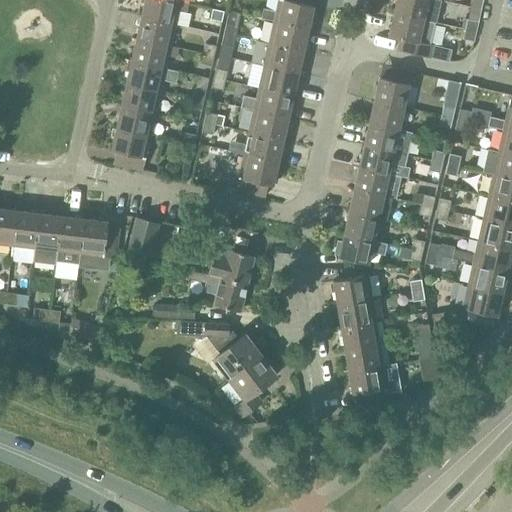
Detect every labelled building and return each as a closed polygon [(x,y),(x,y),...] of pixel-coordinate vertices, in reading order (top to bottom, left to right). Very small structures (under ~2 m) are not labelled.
[(185,13),(187,4),(171,0),(145,0),(141,17),(175,24),(178,12),(185,13)] [(278,0),(275,13),(310,21),(313,7),(308,6),(309,0),(278,0)] [(423,20),(427,0),(396,0),(393,13),(423,20)] [(470,0),(469,7),(481,10),(482,0),(470,0)] [(464,29),(476,32),(481,10),(469,7),(464,29)] [(212,9),(210,20),(221,22),(224,12),(212,9)] [(273,22),(270,38),(304,46),(310,21),(275,13),(264,10),(262,20),(273,22)] [(224,33),(235,36),(238,26),(240,13),(229,11),(224,33)] [(435,23),(423,20),(393,13),(388,36),(402,40),(400,49),(431,56),(433,45),(430,44),(435,23)] [(170,46),(175,24),(141,17),(136,39),(170,46)] [(473,42),(476,32),(464,29),(462,39),(473,42)] [(222,43),(233,46),(235,36),(224,33),(222,43)] [(298,71),(304,46),(270,38),(264,63),(298,71)] [(131,61),(165,69),(168,56),(175,58),(177,48),(170,47),(170,46),(136,39),(131,61)] [(204,44),(202,54),(213,56),(216,46),(204,44)] [(213,56),(202,54),(200,64),(211,66),(213,56)] [(160,91),(163,80),(175,83),(177,71),(165,69),(131,61),(126,83),(160,91)] [(258,89),(292,97),(298,71),(264,63),(258,89)] [(214,78),(225,80),(227,70),(216,68),(214,78)] [(192,98),(203,101),(209,78),(197,75),(192,98)] [(223,91),(225,80),(214,78),(211,88),(223,91)] [(378,78),(373,101),(402,107),(408,84),(378,78)] [(121,105),(155,113),(160,91),(126,83),(121,105)] [(253,110),(252,114),(287,122),(292,97),(258,89),(256,98),(245,96),(242,107),(253,110)] [(487,126),(502,130),(511,131),(511,95),(510,95),(504,121),(489,118),(487,126)] [(190,108),(201,111),(203,101),(192,98),(190,108)] [(397,129),(402,107),(373,101),(368,123),(397,129)] [(150,135),(155,113),(121,105),(116,128),(150,135)] [(441,116),(452,118),(454,108),(443,106),(441,116)] [(459,109),(457,119),(468,122),(470,112),(459,109)] [(215,125),(217,115),(206,112),(203,122),(215,125)] [(281,147),(287,122),(252,114),(247,140),(281,147)] [(452,118),(441,116),(439,125),(450,128),(452,118)] [(468,122),(457,119),(454,129),(466,132),(468,122)] [(201,132),(213,135),(215,125),(203,122),(201,132)] [(412,133),(397,129),(368,123),(363,145),(407,155),(412,133)] [(142,170),(150,135),(116,128),(111,151),(114,151),(115,152),(113,163),(142,170)] [(511,155),(511,131),(502,130),(497,152),(511,155)] [(184,133),(182,143),(193,145),(195,135),(184,133)] [(247,140),(241,165),(275,173),(281,147),(247,140)] [(358,167),(387,174),(390,163),(394,164),(393,165),(404,168),(407,155),(363,145),(358,167)] [(433,150),(430,160),(442,163),(444,153),(433,150)] [(511,178),(511,155),(497,152),(492,174),(511,178)] [(446,164),(458,167),(460,157),(449,154),(446,164)] [(442,163),(430,160),(428,170),(440,173),(442,163)] [(458,167),(446,164),(444,174),(456,177),(458,167)] [(275,173),(241,165),(235,190),(265,197),(267,185),(272,186),(275,173)] [(358,167),(353,190),(382,197),(392,199),(392,198),(383,195),(387,174),(358,167)] [(511,202),(511,178),(492,174),(487,197),(511,202)] [(353,190),(349,212),(377,219),(387,221),(392,199),(382,197),(353,190)] [(423,195),(421,205),(432,208),(434,197),(423,195)] [(511,225),(511,202),(487,197),(482,219),(511,225)] [(439,199),(437,209),(448,211),(450,201),(439,199)] [(432,208),(421,205),(418,215),(430,217),(432,208)] [(0,245),(15,247),(19,212),(0,209),(0,245)] [(448,211),(437,209),(434,219),(446,221),(448,211)] [(19,212),(15,247),(40,250),(44,215),(19,212)] [(372,241),(377,219),(349,212),(344,234),(372,241)] [(63,262),(65,253),(69,218),(44,215),(40,250),(57,252),(56,261),(63,262)] [(94,221),(69,218),(65,253),(63,262),(78,264),(80,255),(90,256),(94,221)] [(136,219),(128,251),(149,256),(158,225),(136,219)] [(511,249),(511,245),(511,225),(482,219),(477,241),(511,249)] [(94,221),(90,256),(115,259),(118,229),(106,227),(107,223),(94,221)] [(372,241),(344,234),(339,257),(367,264),(372,241)] [(410,249),(422,252),(424,242),(413,239),(410,249)] [(506,271),(511,249),(477,241),(474,253),(455,249),(452,259),(472,263),(506,271)] [(429,243),(426,253),(438,255),(440,246),(429,243)] [(227,250),(215,247),(208,275),(246,284),(253,257),(227,250)] [(420,262),(422,252),(410,249),(408,259),(420,262)] [(436,266),(438,255),(426,253),(424,263),(436,266)] [(472,263),(467,286),(501,294),(506,271),(472,263)] [(239,312),(246,284),(208,275),(205,284),(218,287),(213,306),(239,312)] [(337,304),(371,299),(367,275),(333,281),(337,304)] [(409,282),(411,292),(422,290),(420,279),(409,282)] [(496,316),(501,294),(467,286),(462,309),(496,316)] [(422,290),(411,292),(412,302),(424,300),(422,290)] [(16,295),(6,293),(4,305),(15,306),(16,295)] [(371,299),(337,304),(341,327),(375,321),(371,299)] [(169,319),(194,321),(194,308),(155,306),(155,307),(153,307),(152,318),(162,319),(169,319)] [(40,309),(38,321),(48,322),(50,311),(40,309)] [(60,312),(50,311),(48,322),(58,324),(60,312)] [(431,315),(433,325),(460,321),(458,313),(443,316),(443,313),(431,315)] [(101,326),(71,318),(69,335),(96,343),(101,326)] [(375,321),(341,327),(345,349),(378,344),(375,321)] [(228,380),(260,356),(244,335),(232,344),(227,337),(228,324),(205,323),(204,335),(205,335),(219,354),(212,359),(228,380)] [(416,326),(418,337),(430,335),(428,324),(416,326)] [(434,358),(430,335),(418,337),(415,337),(419,360),(434,358)] [(378,344),(345,349),(349,371),(382,366),(378,344)] [(260,356),(228,380),(244,400),(234,408),(242,418),(261,403),(254,393),(276,376),(260,356)] [(382,366),(349,371),(353,395),(357,394),(359,406),(388,401),(382,366)]
